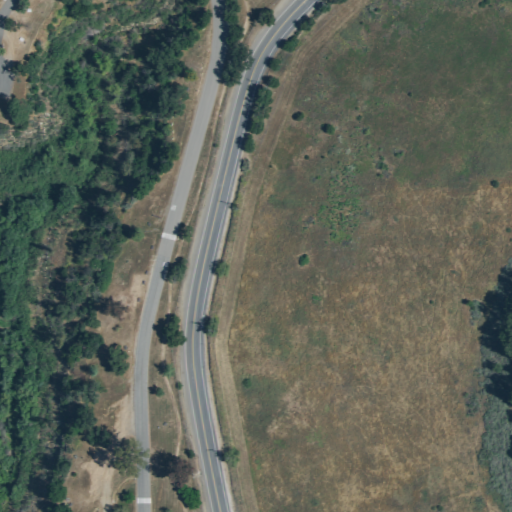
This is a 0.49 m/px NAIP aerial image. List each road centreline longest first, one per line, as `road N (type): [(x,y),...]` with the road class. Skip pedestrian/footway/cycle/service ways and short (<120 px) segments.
road 1 (tertiary): [(225,511),(199,339),(231,177)]
road 2 (tertiary): [(231,177),(267,59),(315,0)]
